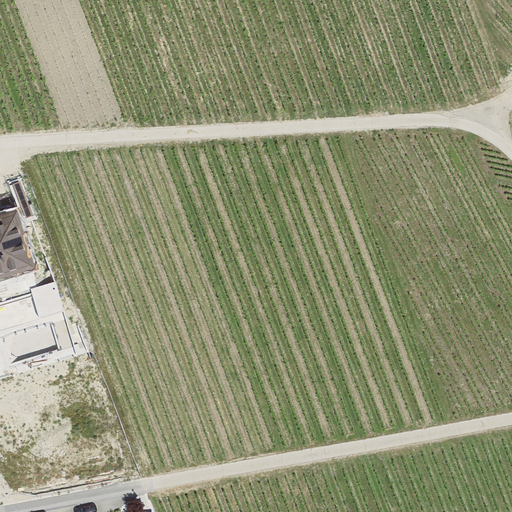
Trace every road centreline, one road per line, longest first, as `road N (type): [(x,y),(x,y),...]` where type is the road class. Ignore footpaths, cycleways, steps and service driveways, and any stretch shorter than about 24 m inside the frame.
road 1 (track): [(511,151),(483,117),(0,142)]
road 2 (track): [(511,416),(5,511)]
